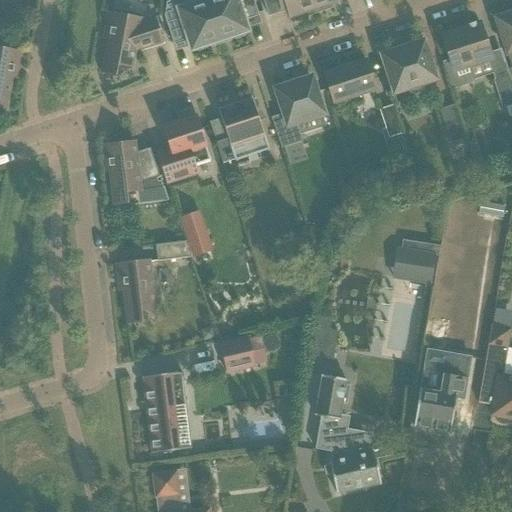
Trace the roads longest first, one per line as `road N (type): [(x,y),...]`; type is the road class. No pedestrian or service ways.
road 1 (residential): [(72,120),(453,0)]
road 2 (residential): [(0,409),(81,384),(97,370),(72,120)]
